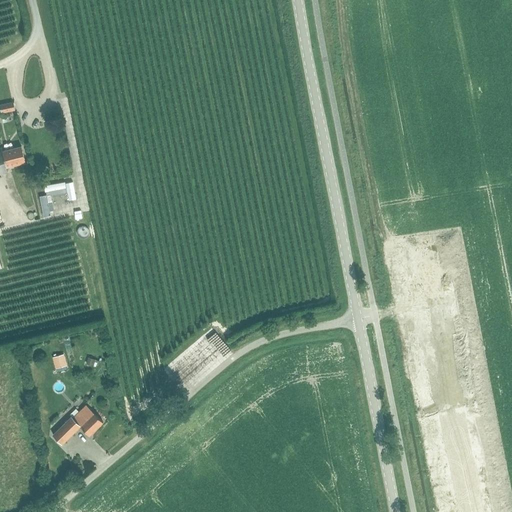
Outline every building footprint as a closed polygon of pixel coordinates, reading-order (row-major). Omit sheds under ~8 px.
[(14,101),(12,101),(0,103),(0,105),(1,112),(15,110),(14,101)] [(2,148),(0,148),(0,173),(8,172),(7,168),(26,164),(22,146),(3,151),(2,148)] [(43,180),(44,187),(65,183),(64,176),(43,180)] [(45,190),(39,191),(41,201),(48,200),(45,190)] [(85,222),(77,222),(77,230),(85,231),(85,222)] [(215,345),(222,338),(210,325),(197,336),(203,342),(208,338),(215,345)] [(187,369),(201,359),(194,350),(181,359),(187,369)] [(56,366),(66,363),(64,354),(53,357),(56,366)] [(89,357),(87,363),(93,365),(96,359),(89,357)] [(63,443),(74,433),(81,426),(90,435),(104,422),(88,405),(74,418),(72,416),(54,434),(63,443)]
